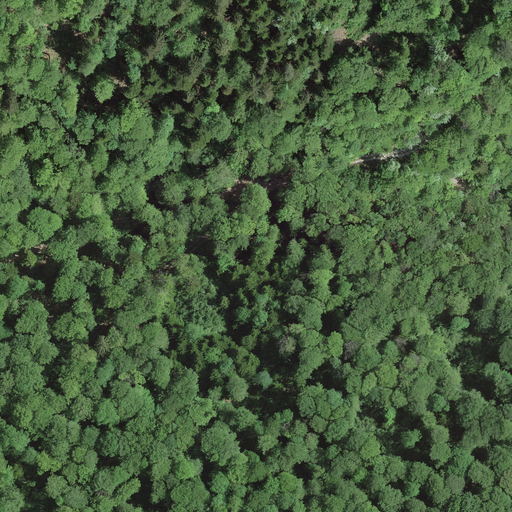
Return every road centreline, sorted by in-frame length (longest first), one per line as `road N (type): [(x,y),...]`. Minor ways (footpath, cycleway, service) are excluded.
road 1 (track): [(511,54),(413,153),(262,190),(125,308),(0,432)]
road 2 (track): [(0,267),(102,227),(262,190)]
